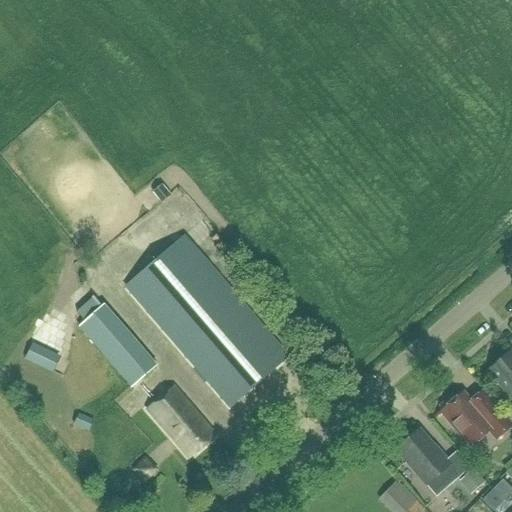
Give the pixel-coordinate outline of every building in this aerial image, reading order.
[(228,409),(286,359),(182,238),(124,288),(228,409)] [(78,329),(130,389),(154,368),(102,308),(78,329)] [(49,372),(56,358),(31,346),(24,360),(49,372)] [(511,356),(509,353),(487,372),(511,400),(511,356)] [(188,458),(214,436),(171,388),(145,410),(188,458)] [(440,412),(470,447),(489,431),(496,439),(511,427),(481,393),(470,403),(462,394),(455,400),(451,397),(440,407),(442,411),(440,412)] [(435,498),(459,478),(419,430),(395,451),(435,498)] [(465,500),(484,483),(472,469),(458,482),(460,485),(456,489),(465,500)] [(407,511),(416,504),(395,484),(380,500),(392,511),(407,511)]
